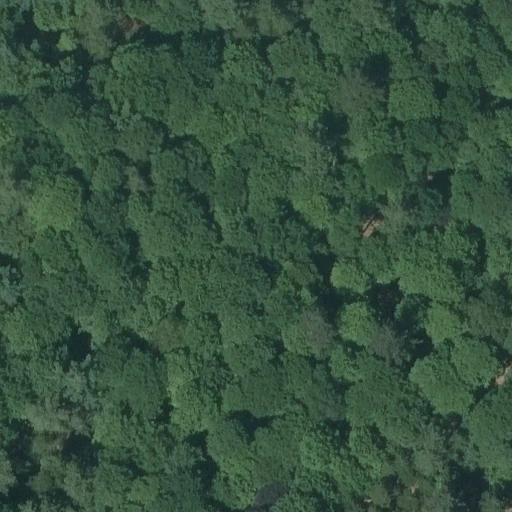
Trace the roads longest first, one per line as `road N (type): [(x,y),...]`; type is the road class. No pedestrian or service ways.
road 1 (track): [(198,0),(274,342),(282,413),(277,511)]
road 2 (track): [(278,501),(511,302)]
